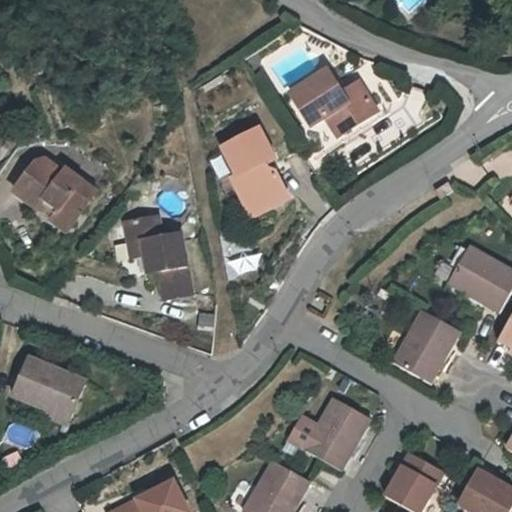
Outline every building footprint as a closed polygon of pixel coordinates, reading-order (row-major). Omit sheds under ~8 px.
[(307,133),(324,123),(335,141),(379,114),(359,81),(339,93),(325,70),(284,95),(307,133)] [(227,182),(249,223),(289,202),(271,166),(277,163),(258,128),(217,149),(233,179),(227,182)] [(55,207),(54,214),(73,227),(100,192),(70,169),(66,174),(48,160),(39,162),(16,191),(37,208),(40,203),(45,207),(49,202),(55,207)] [(448,183),(434,192),(440,200),(453,191),(448,183)] [(45,207),(54,214),(55,207),(49,202),(45,207)] [(69,234),(73,227),(54,214),(50,219),(69,234)] [(159,275),(164,302),(192,298),(183,237),(163,239),(159,218),(128,222),(131,245),(144,243),(146,256),(149,276),(159,275)] [(133,257),(146,256),(144,243),(131,245),(133,257)] [(511,297),(511,272),(473,249),(450,286),(500,317),(511,297)] [(153,303),(164,302),(159,275),(149,276),(153,303)] [(426,311),(397,361),(434,382),(463,332),(426,311)] [(511,351),(511,324),(500,345),(511,351)] [(45,404),(73,417),(87,383),(33,358),(15,396),(43,408),(45,404)] [(353,459),(374,422),(337,401),(307,450),(326,460),(346,472),(353,459)] [(68,426),(73,417),(45,404),(43,408),(41,414),(68,426)] [(397,500),(409,508),(435,465),(401,444),(374,487),(397,500)] [(276,461),(246,511),(296,511),(307,493),(313,483),(276,461)] [(459,504),(471,511),(511,511),(511,491),(480,471),(459,504)] [(190,511),(177,484),(150,498),(156,511),(190,511)] [(156,511),(150,498),(120,511),(156,511)]
